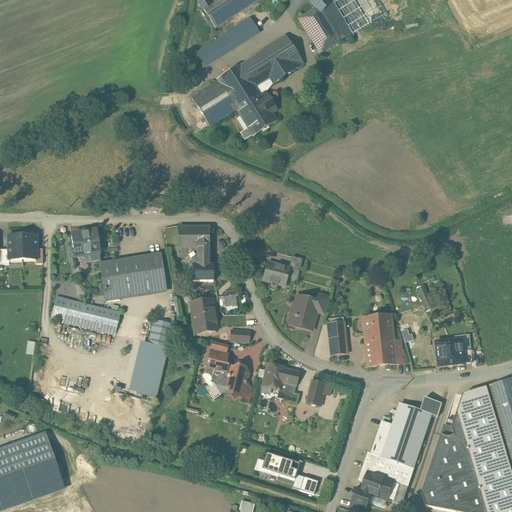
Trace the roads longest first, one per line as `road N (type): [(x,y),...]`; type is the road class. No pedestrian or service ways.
road 1 (unclassified): [(0,217),(214,219),(233,233),(273,336),(333,370),(383,381)]
road 2 (unclassified): [(329,511),(359,419),(383,381)]
road 3 (residential): [(383,381),(511,367)]
